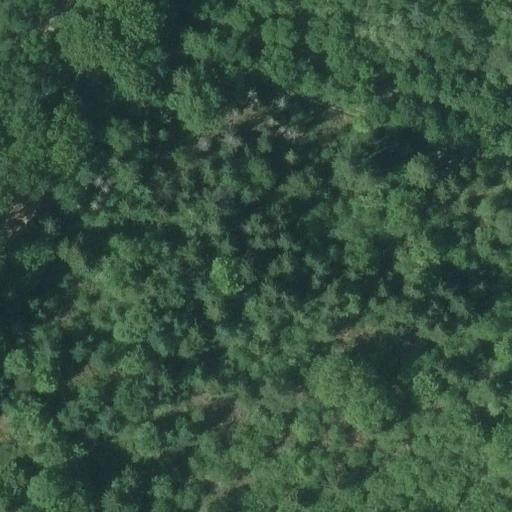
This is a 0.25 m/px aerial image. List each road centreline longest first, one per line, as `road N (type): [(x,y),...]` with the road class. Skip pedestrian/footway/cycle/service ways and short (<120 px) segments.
road 1 (track): [(29,0),(511,163)]
road 2 (track): [(511,125),(140,0)]
road 3 (primary): [(0,149),(87,0)]
